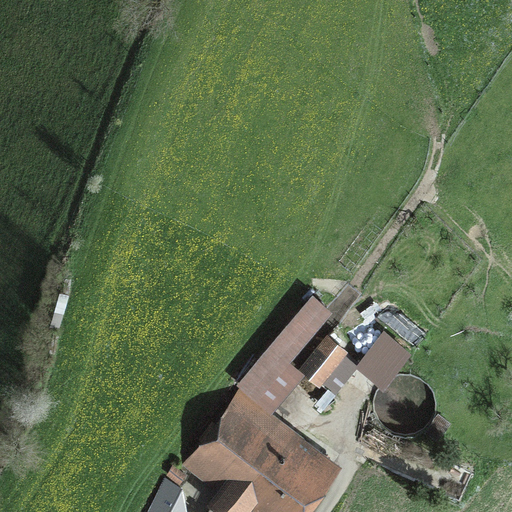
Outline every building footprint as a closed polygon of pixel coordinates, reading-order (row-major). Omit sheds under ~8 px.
[(314,296),(241,383),(256,396),(329,309),(314,296)] [(408,352),(384,332),(361,360),(385,380),(408,352)] [(333,393),(358,362),(328,337),(301,367),(333,393)] [(216,502),(210,511),(243,511),(253,499),(271,511),(299,511),(328,472),(237,404),(198,457),(231,482),(216,502)] [(168,483),(159,501),(171,507),(180,489),(168,483)] [(180,511),(171,507),(159,501),(153,511),(180,511)]
